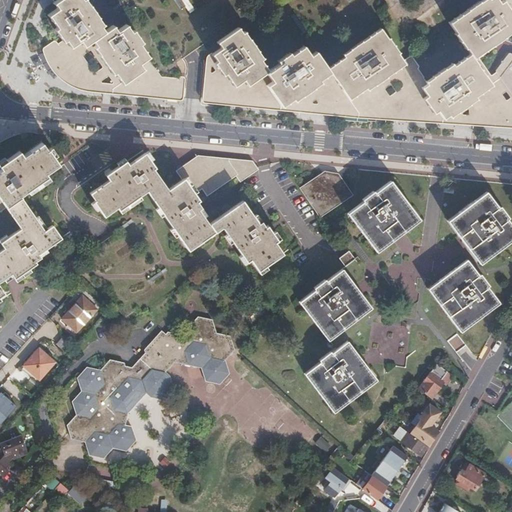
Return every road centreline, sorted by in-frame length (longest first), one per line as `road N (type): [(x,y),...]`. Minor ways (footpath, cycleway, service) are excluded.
road 1 (residential): [(511,158),(133,122)]
road 2 (unclassified): [(511,328),(402,511)]
road 3 (residential): [(133,122),(124,143),(64,190),(65,208),(107,231)]
